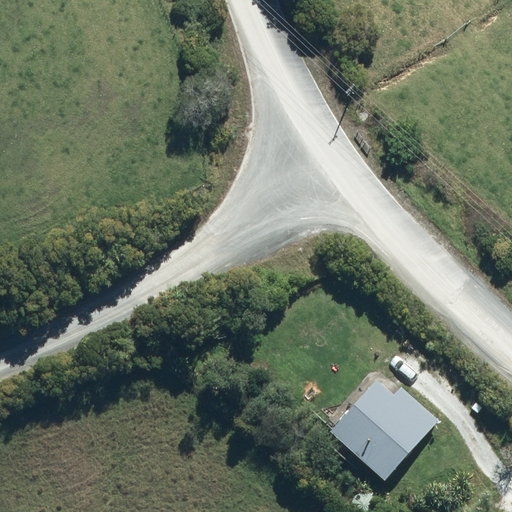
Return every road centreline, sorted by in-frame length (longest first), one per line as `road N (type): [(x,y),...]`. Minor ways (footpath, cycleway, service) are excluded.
road 1 (unclassified): [(0,345),(296,208)]
road 2 (unclassified): [(511,349),(296,208)]
road 3 (unclassified): [(296,208),(215,0)]
